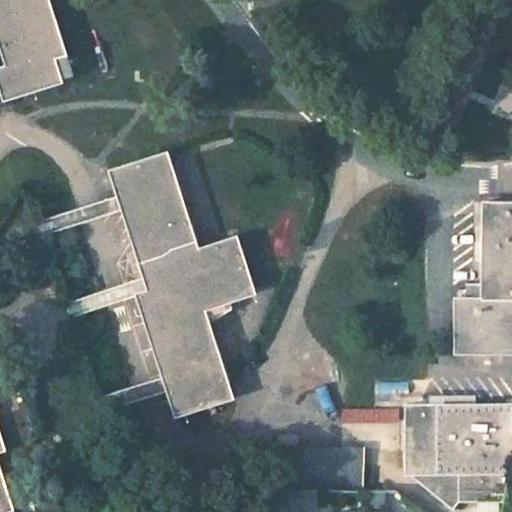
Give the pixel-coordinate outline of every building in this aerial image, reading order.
[(1,61),(9,88),(62,71),(53,45),(64,42),(51,0),(0,0),(0,22),(12,58),(1,61)] [(139,298),(176,418),(231,401),(203,310),(252,296),(235,243),(199,255),(168,158),(112,174),(150,294),(139,298)] [(453,300),(453,352),(511,353),(511,204),(481,205),(481,300),(453,300)] [(511,405),(481,405),(404,395),(403,471),(510,473),(509,453),(511,453),(511,405)] [(353,422),(399,422),(399,408),(353,409),(353,422)] [(353,422),(353,409),(342,409),(342,422),(353,422)] [(0,511),(6,511),(7,511),(17,508),(0,457),(0,450),(8,448),(0,422),(0,511)] [(277,490),(362,490),(363,448),(280,447),(277,490)] [(456,501),(506,502),(510,477),(457,475),(456,501)]
